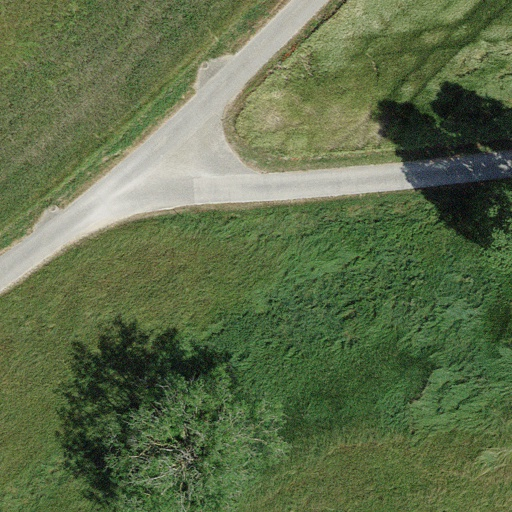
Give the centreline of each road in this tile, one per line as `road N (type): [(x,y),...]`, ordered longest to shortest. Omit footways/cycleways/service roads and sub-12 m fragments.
road 1 (track): [(311,0),(120,180),(237,187),(511,159)]
road 2 (track): [(120,180),(0,268)]
